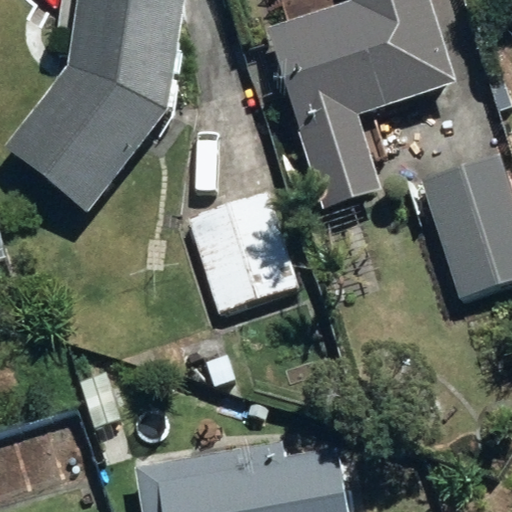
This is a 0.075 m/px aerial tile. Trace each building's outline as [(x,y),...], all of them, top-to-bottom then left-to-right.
[(17,152),(99,217),(181,115),(199,0),(92,0),(81,71),(17,152)] [(279,34),(333,213),(392,194),(369,119),(467,89),(439,0),(364,0),(366,8),(279,34)] [(430,186),(468,304),(511,289),(511,174),(507,161),(430,186)] [(196,222),(228,317),(306,291),(274,197),(196,222)] [(213,365),(221,389),(240,382),(233,359),(213,365)] [(357,511),(348,456),(297,464),(294,450),(148,473),(154,511),(357,511)]
